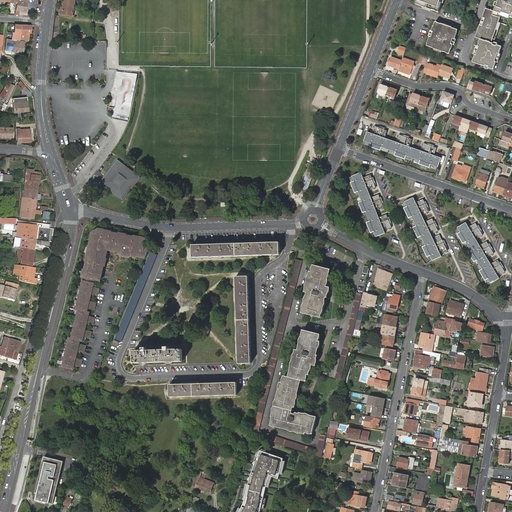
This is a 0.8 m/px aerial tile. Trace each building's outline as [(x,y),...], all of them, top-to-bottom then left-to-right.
[(17,0),(17,4),(15,11),(26,11),(28,0),(17,0)] [(65,0),(64,8),(62,8),(61,15),(74,16),(76,0),(65,0)] [(417,0),(416,4),(439,12),(442,3),(440,2),(441,0),(417,0)] [(511,0),(498,0),(497,3),(499,3),(498,7),(496,6),(494,11),(486,8),(483,17),(486,18),(484,22),(482,21),(476,38),(481,39),(478,46),(480,47),(477,55),(475,54),(473,62),(486,67),(486,65),(490,66),(489,68),(494,70),(497,62),(495,62),(498,54),(500,54),(502,47),(498,45),(497,46),(494,45),(494,44),(492,43),(499,22),(496,21),(498,17),(500,18),(502,14),(503,12),(511,15),(510,17),(511,17),(511,0)] [(435,22),(432,31),(434,32),(432,37),(430,37),(427,46),(450,54),(453,45),(451,44),(453,39),(455,39),(458,30),(447,26),(445,30),(442,28),(443,25),(435,22)] [(32,25),(15,24),(14,32),(13,32),(11,39),(14,40),(20,41),(20,39),(25,39),(29,40),(30,33),(31,33),(32,25)] [(11,39),(6,39),(5,50),(12,51),(14,40),(11,39)] [(14,40),(12,51),(23,52),(25,42),(20,41),(14,40)] [(399,70),(402,61),(391,57),(388,66),(399,70)] [(414,62),(403,58),(402,61),(399,70),(399,71),(410,75),(414,62)] [(427,73),(438,77),(439,75),(441,68),(430,64),(429,66),(426,65),(425,71),(427,71),(427,73)] [(453,70),(442,66),(441,68),(439,75),(450,78),(453,70)] [(8,92),(0,108),(0,110),(3,112),(12,94),(11,93),(15,85),(18,79),(15,77),(8,92)] [(481,93),(484,85),(475,82),(472,90),(481,93)] [(378,92),(386,96),(389,87),(381,84),(378,92)] [(493,88),(484,85),(481,93),(490,96),(493,88)] [(389,87),(386,96),(394,99),(397,90),(389,87)] [(454,95),(444,92),(441,100),(451,104),(454,95)] [(417,108),(421,96),(413,93),(412,95),(411,98),(409,97),(406,104),(417,108)] [(13,97),(14,111),(28,110),(27,96),(13,97)] [(430,99),(421,96),(417,108),(417,109),(425,112),(430,99)] [(372,111),(370,117),(377,119),(379,113),(372,111)] [(463,119),(455,116),(452,123),(460,126),(463,119)] [(472,122),(463,119),(460,126),(469,129),(472,122)] [(469,129),(477,132),(480,125),(472,122),(469,129)] [(480,125),(477,132),(486,135),(485,136),(489,138),(493,129),(480,125)] [(0,127),(0,137),(14,137),(14,127),(3,127),(0,127)] [(374,130),(382,135),(385,135),(386,131),(375,127),(374,130)] [(16,129),(17,141),(31,140),(30,129),(16,129)] [(502,141),(511,144),(511,141),(511,140),(511,134),(505,132),(502,141)] [(364,141),(438,167),(441,159),(367,133),(364,141)] [(398,139),(406,143),(409,144),(411,139),(400,135),(398,139)] [(423,148),(430,152),(434,152),(435,148),(424,144),(423,148)] [(476,154),(486,158),(489,150),(479,147),(476,154)] [(489,150),(486,158),(500,162),(503,155),(489,150)] [(141,177),(118,160),(101,183),(124,200),(141,177)] [(311,163),(301,189),(307,191),(316,165),(311,163)] [(461,170),(455,168),(452,177),(466,182),(471,168),(463,165),(463,167),(461,170)] [(24,197),(36,198),(38,185),(39,172),(32,171),(32,170),(28,169),(28,171),(27,171),(24,188),(25,188),(25,192),(24,197)] [(481,170),(475,185),(485,189),(490,174),(481,170)] [(352,176),(377,236),(385,233),(360,173),(352,176)] [(366,181),(371,189),(375,188),(370,176),(366,178),(366,181)] [(493,192),(504,195),(508,183),(498,179),(493,192)] [(375,201),(380,209),(383,208),(378,196),(374,198),(375,201)] [(35,210),(36,198),(24,197),(23,197),(22,197),(21,211),(30,212),(30,209),(35,210)] [(405,202),(433,260),(441,257),(413,198),(405,202)] [(420,206),(425,213),(428,212),(423,201),(419,202),(420,206)] [(41,214),(41,210),(35,210),(30,209),(30,212),(21,211),(20,217),(34,219),(35,213),(41,214)] [(383,221),(387,229),(391,228),(386,216),(382,218),(383,221)] [(427,218),(429,225),(434,233),(437,231),(430,216),(427,218)] [(37,225),(19,223),(17,232),(22,233),(22,238),(35,240),(37,225)] [(458,227),(491,283),(498,279),(465,223),(458,227)] [(473,230),(479,237),(482,235),(476,224),(472,227),(473,230)] [(147,258),(150,249),(144,248),(146,239),(126,235),(118,234),(98,230),(93,232),(92,232),(90,238),(92,239),(90,246),(88,254),(85,268),(83,276),(100,280),(107,249),(123,253),(123,255),(131,257),(131,255),(147,258)] [(35,240),(22,238),(20,238),(19,248),(34,250),(35,240)] [(438,244),(443,252),(447,250),(441,239),(437,241),(438,244)] [(192,245),(193,257),(280,254),(280,242),(192,245)] [(484,249),(490,255),(493,253),(487,243),(483,245),(484,249)] [(33,261),(34,250),(19,248),(18,259),(33,261)] [(150,253),(115,339),(122,342),(157,256),(150,253)] [(303,261),(296,259),(254,422),(260,424),(303,261)] [(495,267),(501,274),(504,272),(498,261),(494,264),(495,267)] [(315,310),(315,312),(323,314),(328,294),(331,295),(333,290),(334,285),(328,283),(333,267),(318,263),(316,270),(314,269),(309,289),(311,290),(306,310),(313,311),(313,310),(315,310)] [(33,283),(35,267),(34,267),(17,264),(16,274),(24,275),(27,276),(26,282),(28,282),(33,283)] [(378,268),(373,280),(380,282),(381,281),(386,282),(385,284),(387,285),(393,274),(378,268)] [(236,277),(238,364),(251,364),(249,276),(236,277)] [(2,285),(0,290),(0,295),(14,300),(18,290),(11,288),(13,282),(7,280),(5,286),(2,285)] [(385,284),(386,282),(381,281),(380,282),(373,280),(372,284),(386,290),(387,285),(385,284)] [(400,290),(401,283),(395,281),(393,288),(394,289),(400,290)] [(93,285),(80,282),(80,283),(82,284),(80,295),(77,294),(77,296),(76,297),(79,298),(78,303),(76,309),(74,308),(73,310),(76,310),(76,312),(78,313),(77,318),(76,324),(73,323),(72,326),(75,327),(74,332),(72,338),(70,337),(69,339),(67,338),(66,340),(69,340),(68,346),(65,358),(62,358),(62,359),(61,361),(64,361),(63,365),(60,365),(59,369),(69,372),(70,369),(73,369),(74,367),(75,366),(80,367),(81,364),(82,360),(77,359),(76,357),(76,355),(77,353),(78,352),(83,353),(84,350),(85,346),(80,345),(79,343),(80,341),(82,342),(83,339),(84,338),(89,340),(91,332),(86,331),(85,330),(85,328),(86,325),(87,325),(92,326),(93,322),(94,318),(89,317),(88,316),(89,314),(86,313),(87,311),(88,310),(93,311),(94,307),(95,304),(90,302),(89,301),(90,299),(90,296),(92,296),(97,297),(98,289),(93,288),(93,287),(93,285)] [(429,301),(436,303),(437,302),(442,303),(446,291),(433,286),(430,294),(439,297),(438,300),(430,298),(429,301)] [(369,293),(363,291),(360,305),(366,307),(366,304),(376,306),(378,295),(369,293)] [(336,378),(342,380),(344,371),(347,361),(351,346),(352,341),(353,335),(354,329),(356,324),(357,318),(359,310),(360,305),(363,293),(356,292),(352,309),(336,378)] [(386,296),(384,306),(383,305),(382,309),(397,312),(401,295),(394,294),(393,298),(386,296)] [(429,301),(427,314),(434,315),(438,316),(440,307),(441,308),(442,304),(440,304),(436,303),(429,301)] [(457,304),(450,302),(447,312),(460,316),(464,304),(458,302),(457,304)] [(384,324),(397,326),(398,322),(397,322),(398,317),(383,314),(381,323),(382,323),(384,324)] [(452,319),(440,316),(439,321),(448,322),(447,324),(450,324),(450,325),(451,324),(452,319)] [(362,320),(357,318),(356,324),(354,329),(360,330),(362,320)] [(452,319),(451,324),(453,324),(452,330),(457,331),(458,327),(461,328),(462,323),(455,321),(455,319),(452,319)] [(468,327),(477,331),(478,327),(483,328),(484,324),(480,322),(480,321),(475,320),(470,319),(468,327)] [(449,335),(447,334),(446,334),(447,324),(448,322),(437,320),(435,334),(438,335),(449,337),(449,335)] [(395,337),(397,326),(384,324),(382,334),(383,334),(395,337)] [(363,331),(354,329),(353,335),(361,337),(363,331)] [(289,377),(300,380),(304,381),(306,374),(308,375),(311,365),(317,367),(318,361),(319,356),(316,355),(320,342),(317,341),(319,334),(304,330),(298,350),(296,350),(289,377)] [(493,334),(478,331),(476,341),(491,343),(493,334)] [(425,351),(431,352),(432,352),(435,334),(422,332),(419,346),(426,347),(425,351)] [(393,345),(395,337),(383,334),(382,343),(393,345)] [(3,347),(19,352),(22,342),(6,337),(3,347)] [(481,345),(480,355),(492,357),(494,347),(481,345)] [(0,354),(16,359),(19,352),(3,347),(0,346),(0,354)] [(134,351),(135,363),(183,361),(182,349),(170,349),(170,347),(166,347),(166,350),(148,350),(148,347),(144,348),(144,350),(134,351)] [(393,360),(396,349),(385,347),(382,358),(393,360)] [(418,350),(415,366),(428,368),(430,357),(424,356),(425,351),(418,350)] [(467,358),(467,356),(457,354),(456,357),(450,355),(449,358),(456,360),(455,362),(444,360),(443,365),(464,369),(466,359),(467,358)] [(441,379),(443,370),(438,369),(434,368),(432,377),(441,379)] [(387,388),(391,373),(379,370),(376,379),(375,385),(387,388)] [(344,371),(342,380),(348,382),(350,373),(344,371)] [(472,379),(471,387),(486,389),(489,375),(478,373),(477,379),(472,379)] [(289,377),(285,376),(283,383),(282,382),(270,424),(305,433),(305,431),(312,433),(316,418),(295,413),(295,415),(291,414),(293,408),(295,408),(296,404),(297,401),(295,401),(300,380),(289,377)] [(415,379),(414,386),(427,389),(428,383),(425,382),(425,381),(415,379)] [(170,384),(170,397),(237,395),(237,382),(170,384)] [(427,389),(414,386),(412,394),(422,396),(422,395),(425,396),(427,389)] [(482,406),(483,394),(471,392),(469,405),(482,406)] [(367,404),(371,405),(370,411),(372,411),(372,416),(382,418),(385,398),(369,395),(367,404)] [(407,399),(404,414),(414,415),(416,405),(419,405),(420,401),(407,399)] [(443,422),(446,406),(441,405),(437,424),(443,425),(443,422)] [(452,407),(446,406),(443,422),(449,423),(452,407)] [(466,415),(465,421),(482,423),(484,412),(462,409),(461,414),(466,415)] [(368,420),(366,426),(378,428),(380,419),(371,417),(371,420),(368,420)] [(406,419),(404,430),(416,433),(418,422),(406,419)] [(339,422),(331,420),(327,437),(335,438),(339,422)] [(260,424),(254,422),(253,428),(252,434),(261,437),(263,432),(258,430),(260,424)] [(472,442),(478,443),(481,429),(468,427),(468,428),(467,428),(466,436),(473,438),(472,442)] [(348,438),(369,441),(371,432),(349,428),(348,438)] [(310,448),(263,432),(261,437),(289,446),(304,452),(308,453),(310,448)] [(317,444),(324,446),(327,437),(321,435),(317,444)] [(419,435),(417,445),(431,448),(433,438),(419,435)] [(441,436),(438,451),(447,452),(448,449),(442,448),(443,447),(445,447),(445,443),(444,442),(444,439),(451,441),(451,438),(441,436)] [(448,449),(447,452),(463,455),(463,454),(461,453),(463,444),(463,440),(460,440),(451,438),(451,441),(444,439),(444,442),(445,443),(445,447),(443,447),(442,448),(448,449)] [(511,440),(502,440),(501,450),(510,450),(511,450),(511,440)] [(333,445),(327,443),(325,453),(327,453),(326,458),(332,459),(335,445),(333,445)] [(308,453),(319,457),(321,458),(324,446),(317,444),(316,449),(310,448),(308,453)] [(463,455),(475,458),(477,447),(463,444),(461,453),(463,454),(463,455)] [(260,511),(261,510),(268,481),(270,475),(279,478),(284,457),(261,449),(251,476),(244,502),(239,511),(260,511)] [(371,463),(373,452),(355,449),(355,451),(356,451),(354,462),(357,462),(356,468),(362,469),(363,462),(371,463)] [(510,450),(501,450),(500,458),(509,459),(510,450)] [(36,500),(53,504),(64,461),(44,457),(35,493),(37,494),(36,500)] [(399,457),(398,466),(411,469),(412,459),(399,457)] [(459,464),(456,481),(468,483),(469,479),(469,478),(467,478),(468,476),(469,476),(471,466),(459,464)] [(409,470),(397,468),(394,487),(397,487),(406,489),(409,470)] [(356,469),(355,477),(361,478),(361,480),(371,482),(373,472),(363,470),(362,475),(359,474),(360,470),(356,469)] [(193,485),(211,492),(214,483),(200,478),(201,477),(197,475),(193,485)] [(493,488),(492,495),(503,497),(502,498),(505,499),(507,485),(493,482),(493,488)] [(359,491),(350,489),(350,494),(352,494),(352,495),(354,495),(352,504),(365,506),(367,496),(359,494),(359,491)] [(429,498),(430,493),(427,493),(426,497),(423,497),(423,495),(415,493),(413,503),(421,505),(421,507),(427,508),(429,498)] [(194,496),(191,503),(197,505),(200,498),(194,496)] [(427,508),(439,510),(439,509),(453,511),(455,511),(457,502),(441,499),(440,508),(437,507),(431,506),(433,498),(429,498),(427,508)] [(389,502),(388,509),(400,511),(402,504),(389,502)] [(502,511),(504,504),(491,502),(488,511),(502,511)]
